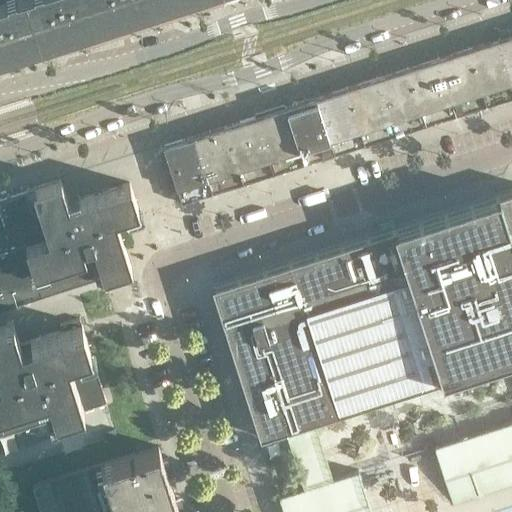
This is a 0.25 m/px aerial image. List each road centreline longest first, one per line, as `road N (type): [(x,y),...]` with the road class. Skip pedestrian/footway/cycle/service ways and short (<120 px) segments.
road 1 (residential): [(228,511),(156,272),(182,255),(511,154)]
road 2 (tertiary): [(0,156),(459,0)]
road 3 (tertiary): [(317,0),(63,75),(0,102)]
